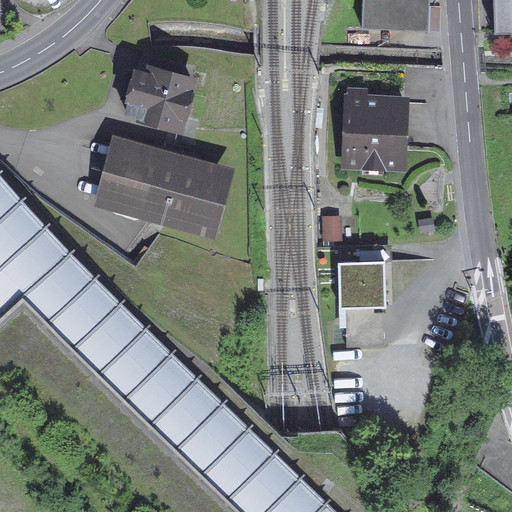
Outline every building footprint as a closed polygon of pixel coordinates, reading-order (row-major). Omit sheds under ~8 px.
[(366,0),(365,28),(431,30),(432,0),(366,0)] [(511,0),(498,0),(499,33),(511,32),(511,0)] [(147,123),(188,135),(203,83),(152,68),(149,75),(137,71),(128,102),(151,109),(147,123)] [(409,169),(412,97),(349,94),(346,167),(409,169)] [(236,169),(115,137),(96,206),(218,239),(236,169)] [(0,321),(23,300),(150,426),(237,511),(336,511),(301,478),(197,378),(96,278),(47,226),(0,176),(0,321)] [(341,240),(341,216),(323,216),(323,240),(341,240)] [(386,262),(339,262),(339,309),(346,309),(346,346),(384,346),(384,313),(374,313),(374,307),(386,307),(386,262)]
